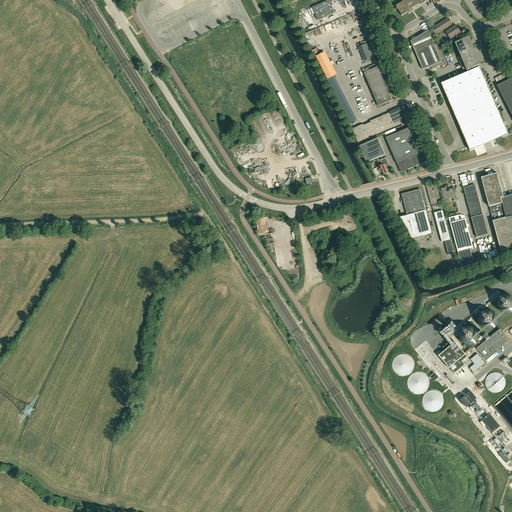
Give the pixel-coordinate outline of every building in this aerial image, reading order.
[(334,13),(329,0),(312,7),(318,20),(334,13)] [(427,0),(404,0),(396,6),(397,8),(397,9),(398,9),(402,16),(411,10),(410,7),(419,2),(421,4),(427,0)] [(448,18),(431,28),(435,35),(444,29),(451,39),(460,32),(456,25),(451,29),(449,26),(452,24),(448,18)] [(428,30),(411,41),(423,70),(442,62),(429,33),(428,30)] [(471,45),(469,41),(467,38),(455,43),(461,56),(458,58),(464,71),(479,65),(470,45),(471,45)] [(358,47),(364,61),(375,56),(369,43),(358,47)] [(376,67),(364,72),(378,106),(392,100),(379,71),(384,69),(379,58),(373,61),(376,67)] [(441,83),(470,150),(508,134),(480,67),(441,83)] [(511,115),(511,77),(497,85),(511,115)] [(363,124),(352,129),(358,142),(369,138),(368,137),(376,133),(376,134),(401,124),(400,120),(405,118),(405,119),(400,107),(400,108),(390,112),(391,113),(388,114),(388,113),(370,121),(371,122),(364,125),(363,124)] [(397,163),(420,153),(409,128),(386,137),(397,163)] [(378,138),(360,146),(367,163),(381,156),(380,155),(382,151),(383,150),(378,138)] [(420,153),(397,163),(401,172),(424,162),(420,153)] [(382,165),(377,167),(381,176),(388,173),(385,165),(389,164),(386,158),(380,160),(382,165)] [(511,247),(511,195),(504,197),(497,173),(481,177),(489,207),(490,206),(493,221),(501,250),(511,247)] [(441,204),(440,201),(436,185),(427,187),(432,204),(435,203),(436,206),(441,204)] [(475,185),(464,189),(477,237),(488,234),(475,185)] [(446,187),(441,188),(444,200),(445,203),(449,202),(448,199),(453,198),(454,201),(457,200),(456,197),(454,188),(449,189),(449,191),(447,192),(446,187)] [(412,239),(432,234),(426,210),(420,189),(402,194),(407,215),(400,217),(412,239)] [(454,254),(448,230),(443,210),(434,213),(436,221),(437,221),(438,222),(437,223),(442,242),(445,241),(448,255),(454,254)] [(473,248),(465,219),(465,218),(465,217),(464,216),(463,215),(462,215),(461,215),(460,215),(459,215),(449,218),(462,267),(474,264),(470,248),(473,248)] [(507,311),(510,310),(511,309),(511,299),(511,298),(508,297),(505,297),(503,299),(501,301),(500,304),(501,307),(502,309),(505,311),(507,311)] [(489,327),(492,326),(494,324),(495,322),(496,320),(495,318),(494,315),(492,314),(489,313),(487,313),(484,314),(482,316),(482,319),(482,322),(484,325),(486,326),(489,327)] [(469,342),(472,342),(474,340),(476,338),(476,336),(476,333),(475,331),(473,329),(470,328),(467,329),(465,330),(463,332),(462,335),(463,338),(464,340),(467,342),(469,342)] [(487,340),(481,344),(477,348),(486,360),(509,340),(500,329),(489,338),(487,335),(484,337),(487,340)] [(467,356),(466,354),(455,342),(439,355),(449,368),(450,367),(455,373),(465,365),(461,361),(467,356)] [(392,364),(392,367),(394,370),(396,373),(399,375),(402,376),(405,375),(408,374),(411,372),(413,369),(414,365),(413,362),(411,359),(409,356),(406,355),(403,354),(400,355),(397,356),(394,358),(393,361),(392,364)] [(470,368),(473,372),(485,363),(477,354),(471,359),(474,364),(470,368)] [(407,382),(407,385),(408,388),(410,391),(413,393),(417,393),(420,393),(423,392),(426,390),(428,387),(428,383),(428,380),(426,376),(424,374),(421,373),(417,372),(414,373),(411,374),(409,376),(407,379),(407,382)] [(422,400),(422,403),(423,406),(426,409),(428,411),(432,412),(435,411),(438,410),(441,408),(443,405),(443,401),(443,398),(441,395),(439,392),(436,391),(433,390),(429,391),(427,392),(424,394),(423,397),(422,400)] [(466,395),(472,402),(477,398),(471,391),(466,395)] [(461,400),(466,407),(471,403),(465,396),(461,400)] [(490,414),(482,421),(492,433),(500,426),(490,414)]
